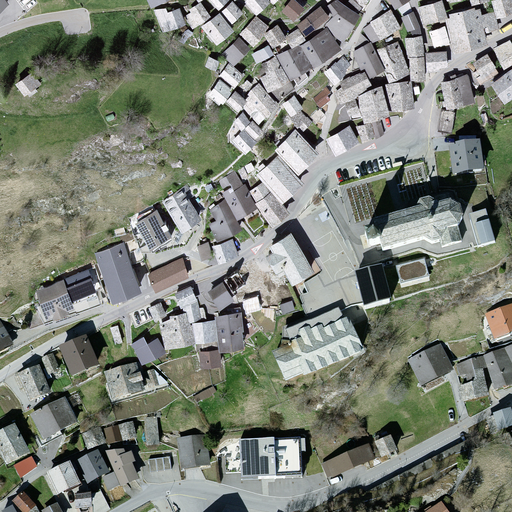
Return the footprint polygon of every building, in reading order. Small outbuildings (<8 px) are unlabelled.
[(209,0),(218,10),(228,0),(209,0)] [(266,0),(247,0),(243,4),(253,16),(269,3),(266,0)] [(295,0),(289,0),(280,10),(293,21),(304,8),(295,0)] [(333,16),(325,24),(334,36),(344,43),(361,16),(348,8),(337,0),(335,0),(327,6),(333,16)] [(367,0),(351,0),(350,1),(360,9),(367,0)] [(407,0),(386,0),(394,12),(409,3),(407,0)] [(503,0),(493,3),(498,19),(511,15),(511,3),(511,0),(503,0)] [(442,1),(419,7),(423,26),(439,22),(440,23),(445,22),(445,20),(447,19),(442,1)] [(187,12),(197,25),(209,16),(200,3),(187,12)] [(222,13),(232,23),(243,13),(233,3),(222,13)] [(186,25),(182,6),(168,9),(167,5),(157,7),(161,30),(186,25)] [(321,6),(296,25),(305,37),(330,18),(321,6)] [(445,22),(453,54),(489,45),(485,33),(481,15),(479,9),(475,10),(475,8),(449,14),(450,18),(447,19),(445,20),(445,22)] [(390,12),(369,23),(379,40),(400,29),(390,12)] [(493,12),(481,15),(485,33),(498,30),(493,12)] [(202,27),(217,43),(233,29),(219,13),(202,27)] [(412,13),(400,19),(407,33),(419,27),(412,13)] [(255,17),(240,35),(254,47),(264,34),(269,28),(255,17)] [(278,26),(264,34),(273,48),(286,40),(285,37),(278,26)] [(443,27),(428,33),(434,50),(449,45),(443,27)] [(299,29),(285,37),(291,47),(306,40),(299,29)] [(327,30),(300,45),(314,67),(341,50),(327,30)] [(421,36),(404,38),(407,59),(409,59),(423,57),(421,36)] [(223,55),(234,65),(249,49),(238,38),(223,55)] [(397,41),(376,49),(389,82),(409,74),(397,41)] [(371,43),(352,52),(360,69),(365,67),(370,77),(384,70),(371,43)] [(511,46),(509,43),(495,49),(505,70),(511,65),(511,46)] [(251,55),(256,64),(274,54),(269,45),(251,55)] [(298,45),(276,56),(291,79),(312,67),(298,45)] [(447,51),(425,52),(426,73),(440,72),(439,68),(449,68),(447,51)] [(488,55),(470,65),(480,84),(498,75),(488,55)] [(268,75),(261,79),(268,92),(288,81),(276,56),(262,63),(268,75)] [(340,56),(324,74),(334,83),(350,66),(340,56)] [(423,57),(409,59),(410,80),(425,79),(423,57)] [(209,59),(205,69),(214,72),(218,63),(209,59)] [(221,76),(234,86),(242,76),(229,65),(221,76)] [(343,82),(335,93),(339,104),(357,97),(358,92),(371,85),(363,70),(343,82)] [(511,71),(492,86),(505,103),(511,97),(511,71)] [(15,84),(24,97),(41,84),(31,72),(15,84)] [(468,77),(441,84),(447,108),(474,101),(468,77)] [(239,88),(245,93),(253,82),(247,78),(239,88)] [(219,82),(209,96),(219,104),(230,90),(219,82)] [(400,82),(384,85),(392,111),(414,108),(411,82),(400,82)] [(381,84),(358,93),(365,120),(390,113),(381,84)] [(278,104),(260,87),(241,107),(259,124),(278,104)] [(319,104),(332,98),(328,88),(314,94),(319,104)] [(246,100),(234,91),(225,103),(237,112),(246,100)] [(293,95),(281,104),(290,117),(302,108),(293,95)] [(355,99),(338,107),(340,124),(361,120),(355,99)] [(440,129),(452,130),(454,109),(441,108),(440,129)] [(249,121),(241,113),(232,123),(240,130),(249,121)] [(380,119),(370,122),(375,138),(385,135),(380,119)] [(263,130),(252,121),(245,129),(256,138),(263,130)] [(368,122),(355,127),(361,143),(374,138),(368,122)] [(325,139),(335,155),(358,142),(349,125),(325,139)] [(274,151),(298,173),(318,152),(294,129),(274,151)] [(244,130),(232,143),(244,154),(256,141),(244,130)] [(451,147),(455,178),(482,174),(479,144),(451,147)] [(256,176),(282,203),(303,183),(277,157),(256,176)] [(235,170),(218,180),(224,191),(222,192),(225,199),(237,221),(258,208),(255,204),(256,203),(249,191),(245,184),(243,185),(235,170)] [(261,183),(249,191),(256,203),(255,204),(258,208),(272,228),(290,214),(270,192),(261,183)] [(164,203),(182,231),(201,218),(183,190),(164,203)] [(225,199),(209,210),(216,221),(208,224),(218,243),(242,231),(237,221),(225,199)] [(374,232),(359,235),(363,251),(378,247),(380,255),(425,242),(432,245),(443,244),(447,233),(458,230),(463,219),(460,208),(451,203),(438,206),(430,201),(420,204),(417,211),(371,223),(374,232)] [(133,221),(150,250),(174,237),(157,207),(133,221)] [(489,222),(476,226),(481,247),(495,243),(489,222)] [(286,270),(293,283),(315,270),(292,230),(267,245),(271,252),(267,254),(279,274),(286,270)] [(232,239),(215,244),(219,258),(236,252),(232,239)] [(211,252),(207,241),(198,244),(203,255),(211,252)] [(96,256),(112,299),(142,289),(127,245),(96,256)] [(147,273),(155,291),(189,276),(181,258),(147,273)] [(243,288),(251,300),(269,289),(254,262),(225,280),(233,294),(243,288)] [(425,264),(397,271),(401,288),(429,281),(425,264)] [(357,276),(365,310),(392,304),(383,269),(357,276)] [(97,287),(90,270),(69,279),(76,296),(97,287)] [(34,291),(46,317),(73,305),(62,279),(34,291)] [(209,292),(220,310),(233,302),(222,284),(209,292)] [(198,300),(192,286),(175,292),(181,307),(198,300)] [(167,314),(160,301),(148,308),(155,320),(167,314)] [(191,321),(201,319),(198,301),(184,306),(184,311),(186,311),(188,321),(190,321),(191,321)] [(511,310),(511,308),(486,316),(495,342),(511,336),(511,310)] [(273,356),(286,386),(304,378),(305,381),(365,354),(348,320),(342,322),(337,311),(287,334),(292,346),(273,356)] [(215,316),(220,350),(244,347),(240,313),(215,316)] [(160,319),(165,348),(194,343),(190,321),(185,322),(183,314),(160,319)] [(196,342),(213,339),(210,320),(193,322),(196,342)] [(0,350),(9,346),(0,327),(0,350)] [(111,329),(115,346),(122,345),(117,327),(111,329)] [(134,351),(142,365),(164,352),(156,338),(147,343),(142,346),(134,351)] [(58,351),(71,381),(97,370),(84,341),(58,351)] [(440,346),(408,361),(422,390),(454,374),(440,346)] [(511,347),(483,359),(487,371),(495,394),(511,387),(511,347)] [(198,353),(200,368),(222,365),(220,350),(198,353)] [(58,369),(52,356),(43,360),(48,373),(58,369)] [(487,371),(483,359),(456,366),(465,403),(489,398),(484,372),(487,371)] [(104,376),(112,404),(144,394),(136,367),(104,376)] [(17,378),(28,405),(49,397),(39,369),(17,378)] [(30,418),(42,443),(76,425),(63,401),(30,418)] [(511,410),(511,407),(493,413),(498,430),(511,425),(511,410)] [(145,419),(147,444),(158,443),(156,418),(145,419)] [(105,428),(109,443),(136,437),(133,422),(105,428)] [(0,434),(0,459),(5,469),(29,457),(14,428),(0,434)] [(99,428),(83,434),(88,448),(104,442),(99,428)] [(176,439),(180,472),(209,469),(206,436),(176,439)] [(390,438),(374,445),(381,460),(397,453),(390,438)] [(241,442),(242,480),(302,477),(301,440),(241,442)] [(368,445),(325,465),(332,480),(375,460),(368,445)] [(124,449),(105,451),(120,487),(136,480),(129,462),(133,460),(129,452),(126,454),(124,449)] [(79,462),(91,484),(109,475),(97,453),(79,462)] [(237,457),(227,457),(228,472),(238,471),(237,457)] [(149,461),(150,472),(171,469),(170,458),(149,461)] [(49,472),(59,494),(81,484),(71,462),(49,472)] [(38,511),(35,505),(23,492),(14,501),(24,511),(26,511),(29,510),(29,511),(38,511)] [(90,493),(75,495),(77,507),(91,506),(90,493)] [(447,511),(440,500),(420,511),(447,511)]
